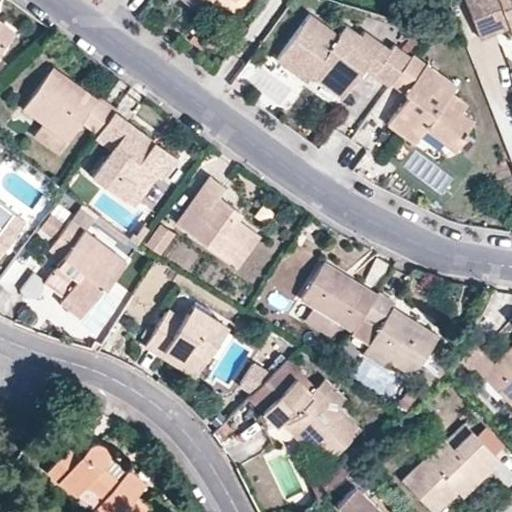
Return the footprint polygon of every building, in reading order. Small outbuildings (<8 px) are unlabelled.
[(511,0),(465,0),(480,38),(510,26),(511,31),(511,0)] [(401,49),(394,44),(391,50),(364,31),(361,36),(345,24),(338,34),(309,13),(276,58),(307,81),(312,74),(342,97),(365,68),(390,86),(392,83),(411,57),(401,49)] [(0,49),(13,31),(0,20),(0,49)] [(204,44),(194,35),(190,40),(200,49),(204,44)] [(413,54),(421,43),(411,35),(401,49),(411,57),(413,54)] [(468,104),(452,92),(457,86),(413,54),(411,57),(392,83),(408,95),(388,124),(414,143),(427,126),(458,149),(470,134),(466,131),(474,121),(462,113),(468,104)] [(97,99),(52,66),(49,71),(94,104),(97,99)] [(114,111),(97,99),(94,104),(49,71),(22,108),(42,122),(34,135),(59,153),(81,121),(98,133),(114,111)] [(175,156),(114,111),(98,133),(95,137),(110,148),(90,175),(134,206),(156,175),(159,177),(175,156)] [(253,231),(236,218),(225,211),(230,205),(216,195),(224,186),(210,176),(177,222),(231,261),(253,231)] [(6,221),(13,211),(0,201),(0,255),(19,230),(6,221)] [(51,236),(70,211),(58,202),(39,227),(51,236)] [(236,218),(240,212),(230,205),(225,211),(236,218)] [(86,231),(95,219),(80,207),(71,219),(86,231)] [(19,230),(26,221),(13,211),(6,221),(19,230)] [(130,238),(98,214),(95,219),(127,243),(130,238)] [(105,288),(126,261),(86,231),(71,219),(49,248),(61,258),(44,281),(63,296),(59,301),(80,317),(103,286),(105,288)] [(160,252),(173,233),(160,224),(147,244),(160,252)] [(138,244),(148,228),(144,225),(137,236),(134,233),(130,238),(138,244)] [(236,265),(258,234),(253,231),(231,261),(236,265)] [(380,288),(393,267),(376,256),(365,280),(380,288)] [(353,331),(377,293),(361,283),(358,288),(340,277),(343,272),(323,260),(299,298),(314,306),(305,320),(329,334),(337,321),(353,331)] [(361,283),(343,272),(340,277),(358,288),(361,283)] [(438,336),(391,306),(394,302),(378,291),(377,293),(353,331),(351,334),(368,344),(390,357),(415,373),(438,336)] [(198,371),(227,326),(211,315),(213,311),(194,299),(183,318),(167,308),(144,345),(160,355),(164,349),(198,371)] [(486,349),(474,336),(465,353),(474,362),(486,349)] [(511,340),(495,358),(486,349),(474,362),(511,400),(511,340)] [(98,350),(102,345),(95,341),(91,348),(98,350)] [(390,357),(368,344),(363,352),(384,366),(390,357)] [(198,371),(164,349),(160,355),(195,376),(198,371)] [(407,410),(442,374),(447,364),(437,355),(398,404),(407,410)] [(362,426),(341,405),(346,399),(324,377),(315,387),(310,392),(295,377),(300,372),(287,358),(270,374),(250,395),(248,397),(277,424),(280,421),(303,443),(307,440),(328,461),(362,426)] [(250,395),(270,374),(253,363),(239,384),(250,395)] [(315,387),(300,372),(295,377),(310,392),(315,387)] [(244,442),(265,430),(257,417),(236,430),(244,442)] [(219,442),(232,429),(224,421),(212,432),(219,442)] [(470,492),(503,459),(498,454),(479,435),(467,423),(449,441),(447,438),(405,480),(436,511),(438,511),(460,490),(464,486),(470,492)] [(505,447),(486,428),(479,435),(498,454),(505,447)] [(138,494),(147,484),(107,453),(107,449),(103,445),(99,443),(94,443),(90,445),(80,457),(67,446),(48,470),(97,511),(118,511),(120,510),(121,511),(148,511),(153,506),(138,494)] [(318,499),(346,470),(337,461),(322,469),(309,481),(318,499)] [(388,511),(356,479),(336,499),(349,511),(388,511)] [(470,492),(464,486),(460,490),(466,496),(470,492)]
